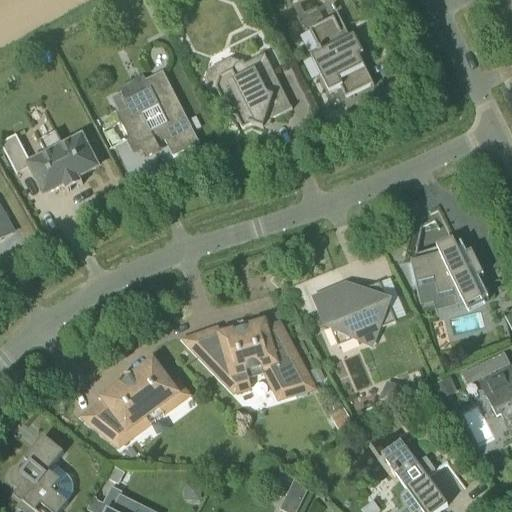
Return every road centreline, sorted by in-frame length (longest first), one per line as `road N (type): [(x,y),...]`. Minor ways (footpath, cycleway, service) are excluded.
road 1 (residential): [(0,356),(34,326),(143,268),(317,213),(488,127)]
road 2 (residential): [(423,0),(488,127)]
